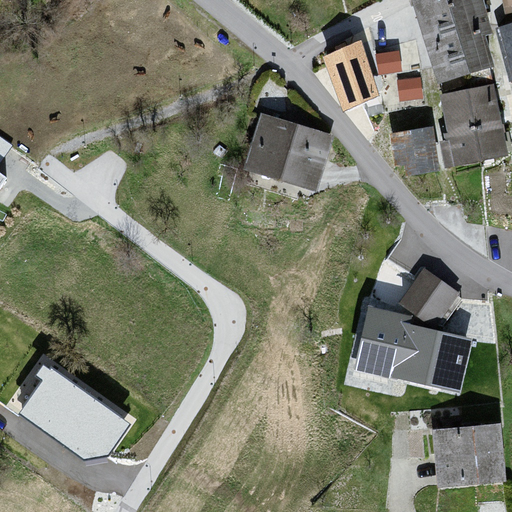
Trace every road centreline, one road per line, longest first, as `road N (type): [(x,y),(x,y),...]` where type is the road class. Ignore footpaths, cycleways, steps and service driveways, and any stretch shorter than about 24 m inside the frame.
road 1 (residential): [(285,75),(434,256),(511,288)]
road 2 (residential): [(285,75),(329,42),(418,0)]
